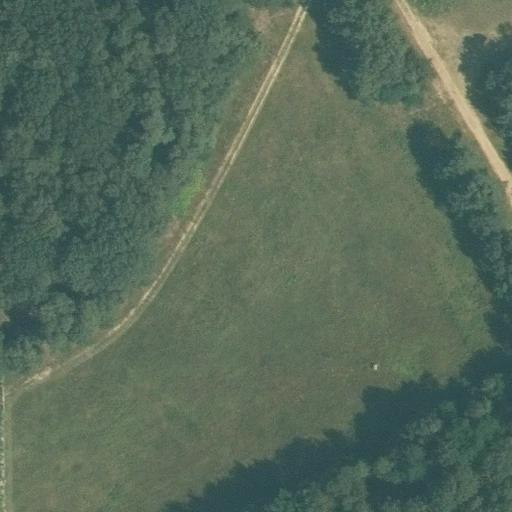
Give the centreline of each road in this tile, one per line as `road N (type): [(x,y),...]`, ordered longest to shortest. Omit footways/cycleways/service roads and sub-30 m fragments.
road 1 (track): [(0,397),(87,343),(148,286),(307,0)]
road 2 (track): [(0,354),(8,97),(0,56)]
road 3 (track): [(511,193),(392,0)]
